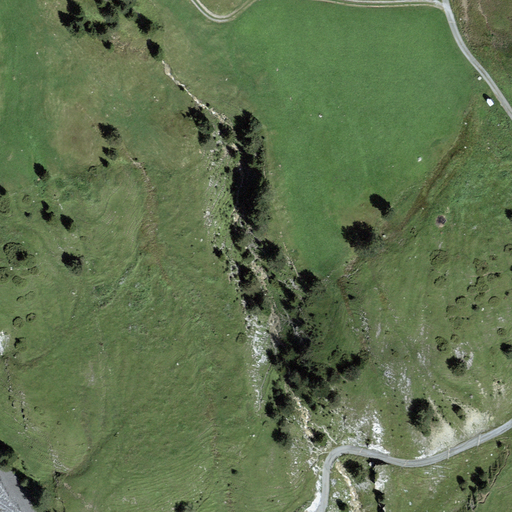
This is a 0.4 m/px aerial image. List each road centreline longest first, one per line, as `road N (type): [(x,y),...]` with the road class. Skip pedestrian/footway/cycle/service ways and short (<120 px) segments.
road 1 (track): [(317,511),(330,452),(354,447),(430,458),(511,420)]
road 2 (track): [(312,0),(450,12)]
road 3 (track): [(511,110),(460,39),(445,0)]
